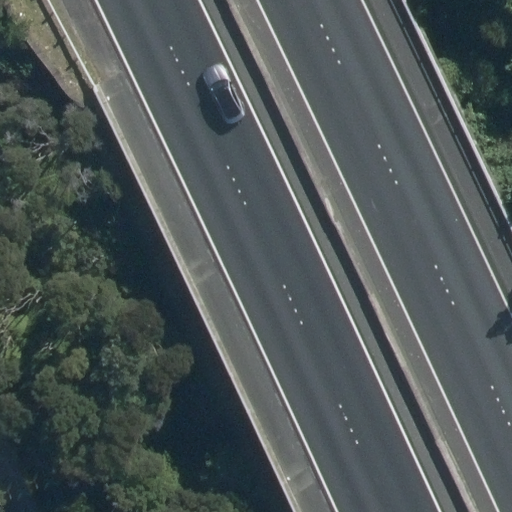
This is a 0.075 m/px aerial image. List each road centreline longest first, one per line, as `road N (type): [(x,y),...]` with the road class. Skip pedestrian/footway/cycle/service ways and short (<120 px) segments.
road 1 (motorway): [(387,511),(144,0)]
road 2 (motorway): [(308,0),(511,421)]
